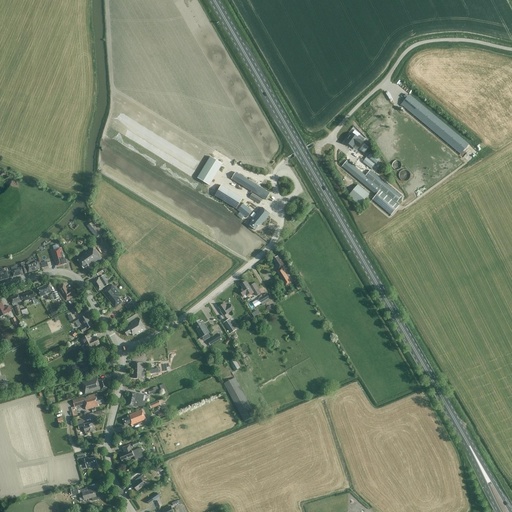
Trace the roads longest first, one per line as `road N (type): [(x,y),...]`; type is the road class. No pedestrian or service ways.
road 1 (trunk): [(469,446),(214,0)]
road 2 (unclassified): [(132,346),(269,246),(281,218),(274,175),(285,159)]
road 3 (unclassified): [(313,144),(328,140),(419,43),(469,40),(511,49)]
road 4 (tertiary): [(132,511),(107,451),(121,360)]
road 5 (tertiary): [(114,339),(72,275),(57,271),(0,287)]
